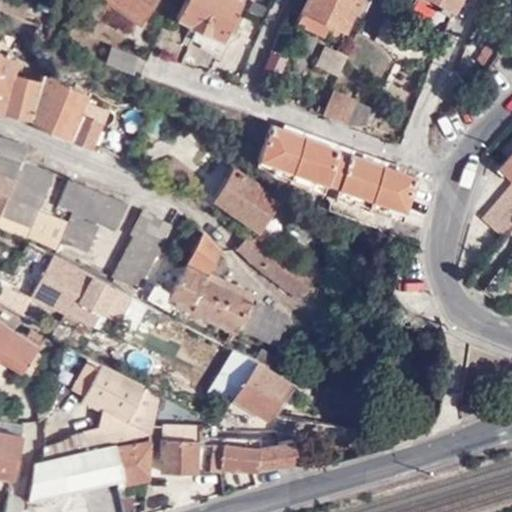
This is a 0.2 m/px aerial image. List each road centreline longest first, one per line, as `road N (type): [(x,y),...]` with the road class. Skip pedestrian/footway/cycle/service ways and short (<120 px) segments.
road 1 (tertiary): [(219,511),(511,420)]
road 2 (residential): [(147,66),(413,161)]
road 3 (residential): [(223,240),(165,195),(0,126)]
road 4 (residential): [(501,327),(465,313),(446,283),(442,246),(459,177)]
road 5 (residential): [(476,0),(422,116),(413,161)]
